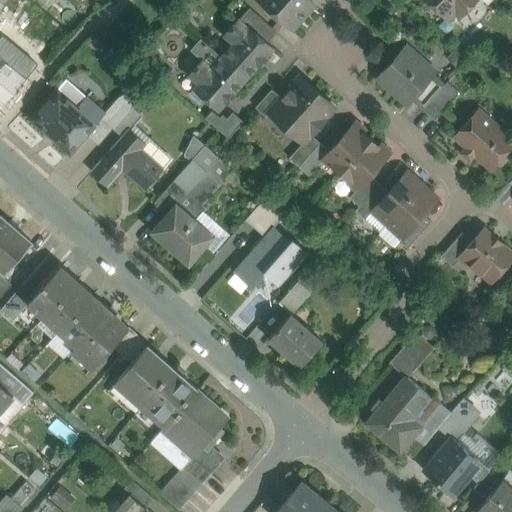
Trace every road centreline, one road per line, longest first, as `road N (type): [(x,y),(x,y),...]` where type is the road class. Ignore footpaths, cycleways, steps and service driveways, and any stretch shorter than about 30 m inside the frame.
road 1 (residential): [(303,431),(402,318),(408,268),(468,194),(358,92),(320,37)]
road 2 (residential): [(0,161),(303,431)]
road 3 (residential): [(303,431),(402,511)]
